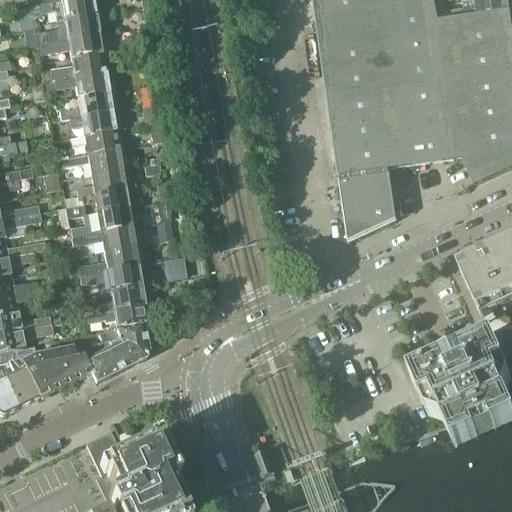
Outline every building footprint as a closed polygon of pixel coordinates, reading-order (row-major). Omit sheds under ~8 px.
[(84,0),(29,0),(32,8),(84,0)] [(91,0),(84,0),(32,8),(30,8),(31,18),(32,18),(39,17),(62,13),(63,23),(95,18),(91,0)] [(151,0),(139,0),(141,11),(153,10),(151,0)] [(312,0),(338,180),(340,179),(340,186),(349,244),(395,224),(388,179),(387,173),(461,162),(474,188),(511,170),(511,30),(510,13),(438,23),(435,8),(433,0),(312,0)] [(443,7),(441,0),(433,0),(435,8),(443,7)] [(491,0),(463,4),(464,11),(444,14),(443,7),(435,8),(438,23),(510,13),(507,0),(491,0)] [(156,30),(153,10),(141,11),(144,31),(151,30),(156,30)] [(95,18),(63,23),(65,31),(54,33),(54,34),(36,37),(38,48),(98,38),(95,18)] [(31,20),(19,23),(22,34),(33,31),(31,20)] [(146,31),(137,32),(139,45),(148,45),(146,31)] [(35,32),(24,34),(25,44),(36,43),(35,32)] [(7,36),(0,37),(0,45),(8,44),(7,36)] [(98,38),(38,48),(40,58),(69,53),(70,62),(101,57),(98,38)] [(101,57),(70,62),(71,69),(42,74),(43,85),(104,76),(101,57)] [(147,69),(146,58),(138,59),(138,69),(147,69)] [(0,74),(5,73),(9,73),(7,63),(0,64),(0,74)] [(104,76),(43,85),(42,85),(44,95),(75,90),(77,101),(108,96),(104,76)] [(150,108),(148,89),(140,90),(142,109),(149,108),(150,108)] [(108,96),(77,101),(78,111),(58,114),(60,124),(68,123),(111,115),(108,96)] [(0,102),(0,111),(2,111),(8,110),(7,101),(0,102)] [(151,127),(149,108),(142,109),(143,128),(151,127)] [(111,115),(68,123),(69,132),(82,130),(83,140),(114,134),(111,115)] [(172,126),(153,129),(155,147),(174,144),(172,126)] [(114,134),(83,140),(85,150),(71,152),(55,155),(56,164),(118,154),(114,134)] [(0,148),(9,146),(8,138),(0,140),(0,148)] [(85,150),(83,140),(69,142),(71,152),(85,150)] [(24,144),(9,146),(0,148),(0,158),(26,154),(24,144)] [(118,154),(56,164),(58,172),(81,168),(83,180),(90,179),(121,173),(118,154)] [(159,168),(145,171),(146,179),(161,177),(159,168)] [(0,186),(17,183),(31,180),(30,171),(0,176),(0,186)] [(121,173),(90,179),(92,189),(75,192),(76,201),(124,192),(121,173)] [(17,183),(0,186),(0,195),(18,191),(17,183)] [(163,188),(155,190),(157,204),(165,203),(163,188)] [(124,192),(76,201),(63,203),(64,210),(67,210),(69,222),(77,220),(76,209),(94,206),(96,217),(128,212),(124,192)] [(170,224),(166,203),(158,204),(162,225),(170,224)] [(0,223),(39,216),(37,208),(0,215),(0,223)] [(67,210),(64,210),(65,211),(56,213),(60,233),(71,230),(69,222),(67,210)] [(96,217),(77,220),(69,222),(71,230),(73,241),(131,231),(128,212),(96,217)] [(0,231),(40,225),(39,216),(0,223),(0,242),(2,242),(0,232),(0,231)] [(166,235),(159,237),(160,245),(174,243),(171,225),(164,227),(166,235)] [(131,231),(73,241),(74,247),(74,250),(82,249),(82,247),(101,244),(103,255),(134,250),(131,231)] [(36,246),(4,252),(2,242),(0,242),(0,262),(31,256),(38,255),(45,253),(44,245),(36,246)] [(477,255),(456,265),(458,270),(480,317),(482,316),(491,312),(493,311),(511,302),(511,259),(507,248),(504,243),(485,251),(488,257),(479,261),(477,255)] [(74,247),(64,249),(67,269),(70,269),(76,268),(73,250),(74,250),(74,247)] [(134,250),(103,255),(98,256),(99,266),(77,269),(79,280),(137,270),(134,250)] [(176,259),(175,252),(167,254),(168,261),(176,259)] [(31,256),(0,262),(0,280),(9,279),(7,269),(33,264),(31,256)] [(182,282),(179,262),(169,264),(172,284),(182,282)] [(76,270),(76,268),(70,269),(72,285),(80,284),(79,280),(77,269),(76,270)] [(137,270),(79,280),(80,284),(80,288),(108,283),(109,294),(141,289),(137,270)] [(11,289),(9,279),(0,280),(0,299),(39,292),(37,284),(11,289)] [(141,289),(109,294),(111,305),(83,309),(85,319),(144,308),(141,289)] [(183,290),(172,292),(174,303),(185,301),(183,290)] [(40,300),(39,292),(0,299),(0,319),(16,316),(14,306),(40,300)] [(85,319),(81,319),(82,327),(105,324),(105,326),(114,324),(116,332),(143,329),(147,325),(147,324),(144,308),(85,319)] [(48,319),(18,325),(16,316),(0,319),(0,337),(50,328),(68,324),(67,318),(49,321),(48,319)] [(23,352),(21,343),(52,337),(50,328),(0,337),(0,365),(7,364),(20,361),(25,361),(23,352)] [(143,329),(116,332),(114,332),(97,338),(104,345),(107,353),(117,348),(124,363),(129,360),(133,368),(145,363),(148,356),(143,329)] [(494,343),(411,381),(428,419),(438,414),(446,430),(454,450),(511,423),(511,411),(508,403),(501,386),(511,381),(502,361),(494,343)] [(94,358),(84,362),(91,377),(95,386),(133,368),(129,360),(124,363),(117,348),(107,353),(104,345),(89,349),(94,358)] [(91,377),(84,362),(79,351),(73,352),(73,349),(33,357),(25,361),(20,361),(40,401),(48,397),(53,394),(58,392),(63,390),(69,387),(79,383),(85,380),(91,377)] [(20,361),(7,364),(13,376),(6,380),(5,374),(2,375),(18,411),(40,401),(20,361)] [(18,411),(2,375),(0,374),(0,417),(1,419),(18,411)] [(160,444),(151,449),(149,445),(121,459),(110,435),(85,447),(100,480),(98,481),(112,511),(183,511),(170,484),(178,481),(160,444)] [(273,477),(265,455),(256,458),(264,481),(273,477)] [(294,483),(292,477),(291,473),(288,474),(284,476),(288,486),(294,484),(294,483)]
